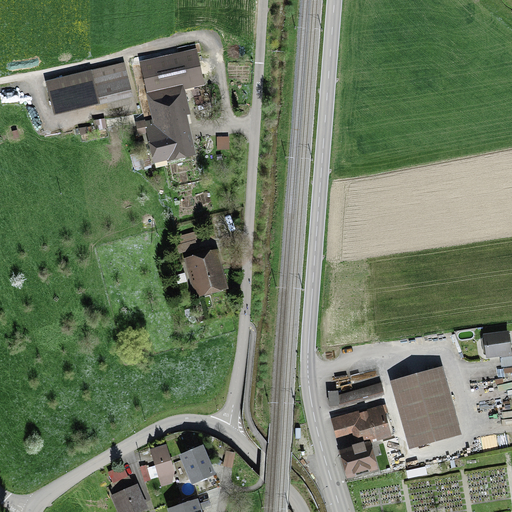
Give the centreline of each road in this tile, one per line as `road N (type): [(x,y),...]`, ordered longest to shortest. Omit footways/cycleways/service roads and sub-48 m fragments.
road 1 (secondary): [(336,0),(307,372),(341,511)]
road 2 (unclassified): [(227,433),(243,325),(263,0)]
road 3 (track): [(0,83),(207,37),(231,123),(255,127)]
road 4 (residential): [(227,433),(193,422),(157,430),(47,493),(31,511)]
